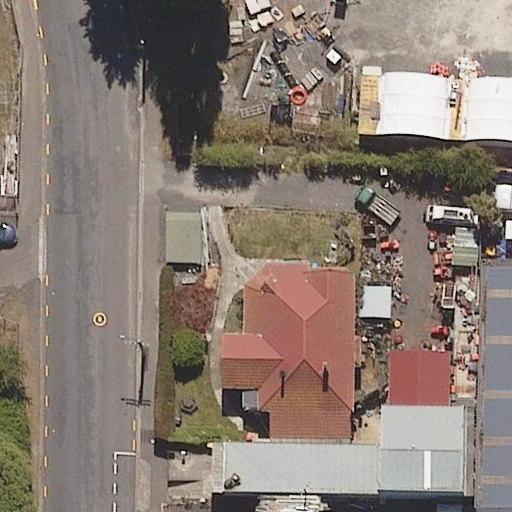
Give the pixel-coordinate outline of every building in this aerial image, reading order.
[(202,214),(164,214),(164,261),(202,261),(202,214)] [(370,270),(265,267),(263,327),(236,326),(233,387),(260,388),(258,427),(364,431),(370,270)] [(511,511),(511,273),(483,273),(473,511),(511,511)] [(373,487),(468,491),(470,410),(376,407),(375,445),(373,487)] [(375,445),(237,440),(236,482),(373,487),(375,445)]
